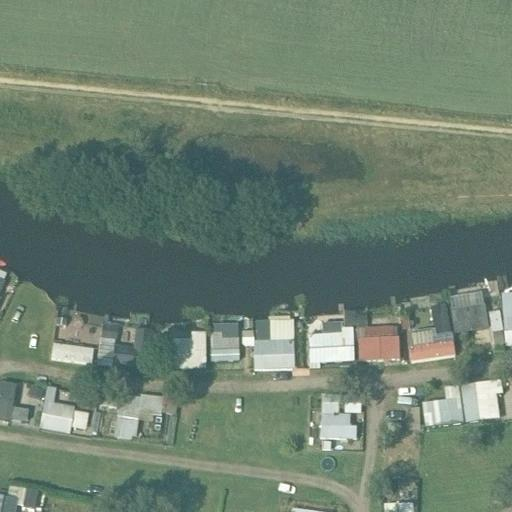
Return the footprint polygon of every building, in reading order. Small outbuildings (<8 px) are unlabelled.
[(490,294),(456,295),(458,333),(492,332),(490,294)] [(436,306),(438,338),(455,337),(453,305),(436,306)] [(354,314),(343,315),(344,332),(355,331),(354,314)] [(366,317),(357,318),(357,330),(367,329),(366,317)] [(409,319),(402,320),(403,331),(411,330),(409,319)] [(56,320),(55,327),(65,328),(66,321),(56,320)] [(254,335),(255,371),(299,369),(298,320),(256,321),(257,335),(254,335)] [(101,326),(100,341),(114,342),(115,342),(117,328),(101,326)] [(415,331),(416,361),(461,359),(460,342),(438,343),(438,330),(415,331)] [(176,370),(211,369),(210,332),(175,332),(176,370)] [(252,332),(243,332),(243,347),(252,346),(252,332)] [(503,333),(495,334),(496,346),(505,345),(503,333)] [(427,403),(430,429),(507,421),(503,382),(448,387),(449,401),(427,403)] [(30,387),(26,401),(39,406),(43,392),(30,387)] [(59,405),(61,390),(49,388),(44,430),(89,435),(92,410),(59,405)] [(427,389),(418,390),(419,398),(428,396),(427,389)] [(120,394),(118,440),(140,441),(141,418),(165,419),(165,396),(120,394)] [(102,395),(100,406),(116,409),(118,398),(102,395)] [(360,415),(364,415),(364,397),(324,396),(323,440),(359,440),(360,415)] [(410,408),(411,431),(423,431),(422,408),(410,408)] [(390,426),(389,437),(401,438),(401,427),(390,426)] [(385,476),(418,478),(419,452),(387,450),(385,476)] [(393,481),(382,482),(383,496),(393,495),(393,481)] [(26,491),(22,510),(30,511),(33,511),(37,493),(26,491)] [(214,511),(218,511),(221,494),(201,492),(199,510),(214,511)] [(0,511),(18,511),(20,498),(0,496),(0,511)] [(42,503),(40,511),(59,511),(61,507),(42,503)]
